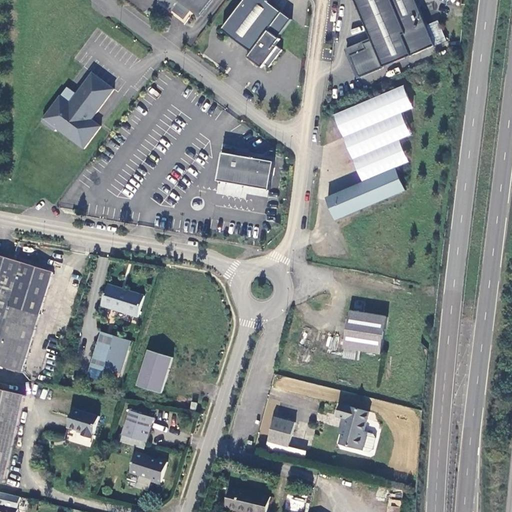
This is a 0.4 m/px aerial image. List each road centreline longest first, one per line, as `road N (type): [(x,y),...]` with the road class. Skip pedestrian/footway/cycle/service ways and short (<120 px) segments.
road 1 (trunk): [(488,0),(435,511)]
road 2 (trunk): [(463,511),(511,95)]
road 3 (residential): [(0,217),(205,255),(241,280)]
road 4 (unclassified): [(108,0),(304,152)]
road 5 (residential): [(188,511),(252,309)]
road 6 (unclassified): [(304,152),(325,0)]
road 7 (unknown): [(212,436),(331,480)]
road 8 (unclassified): [(276,272),(296,215),(304,152)]
